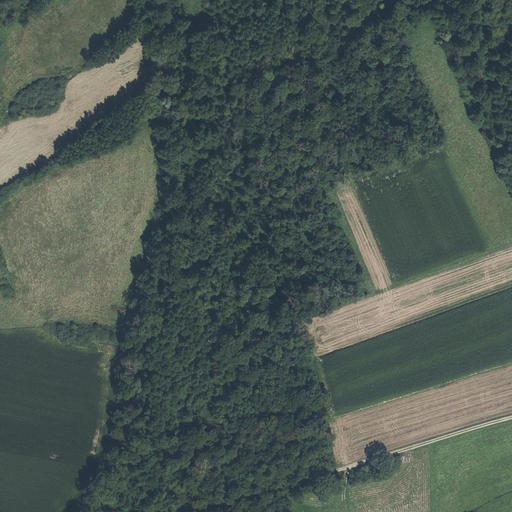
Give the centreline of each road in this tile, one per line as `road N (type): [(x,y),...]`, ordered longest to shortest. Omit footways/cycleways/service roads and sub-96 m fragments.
road 1 (track): [(214,0),(190,116),(197,153),(189,213),(144,368),(140,460),(119,511)]
road 2 (track): [(178,511),(243,500),(511,416)]
